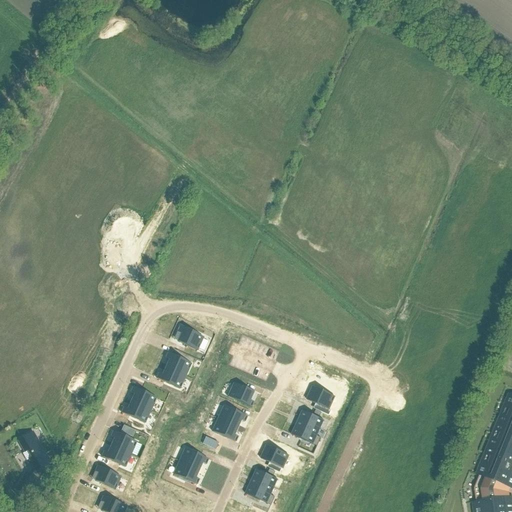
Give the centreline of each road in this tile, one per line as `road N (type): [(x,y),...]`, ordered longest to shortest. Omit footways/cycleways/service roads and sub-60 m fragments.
road 1 (residential): [(64,511),(154,312)]
road 2 (residential): [(305,348),(255,427),(217,511)]
road 3 (residential): [(154,312),(219,313),(305,348)]
road 4 (residential): [(80,269),(27,366),(12,368),(0,350)]
road 5 (residential): [(322,511),(381,380)]
